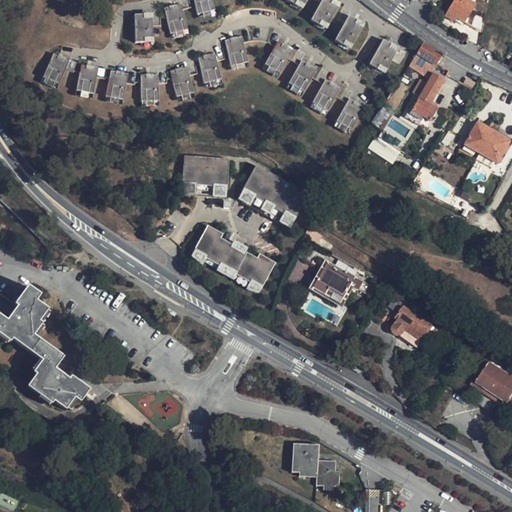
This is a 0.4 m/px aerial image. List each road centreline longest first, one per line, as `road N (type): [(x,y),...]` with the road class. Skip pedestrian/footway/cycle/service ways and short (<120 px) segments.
road 1 (tertiary): [(247,334),(78,222),(0,137)]
road 2 (tertiary): [(511,490),(247,334)]
road 3 (residential): [(247,334),(197,428),(227,511)]
road 4 (residential): [(378,0),(511,88)]
road 5 (track): [(120,250),(90,252),(0,190)]
